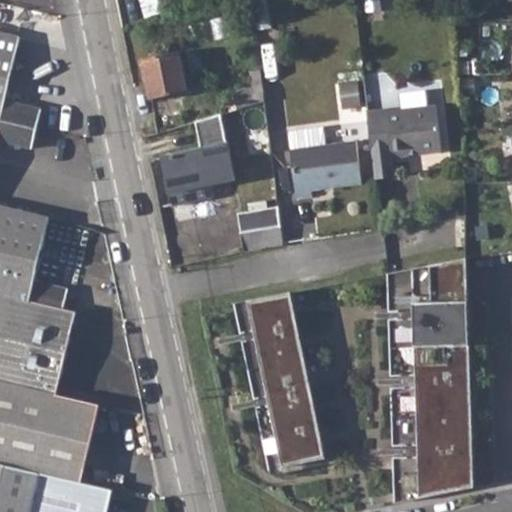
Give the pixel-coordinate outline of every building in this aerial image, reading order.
[(158,0),(139,0),(145,16),(147,17),(162,12),(158,0)] [(0,463),(83,484),(87,469),(102,407),(55,396),(75,313),(64,311),(69,291),(36,283),(50,221),(0,208),(0,141),(35,149),(39,131),(44,111),(9,102),(23,38),(0,32),(0,463)] [(179,51),(144,59),(152,98),(202,88),(198,72),(184,75),(179,51)] [(234,93),(238,108),(264,101),(260,69),(252,71),(253,87),(234,93)] [(388,107),(371,109),(376,154),(379,178),(397,176),(395,156),(411,154),(411,151),(421,149),(421,153),(444,151),(438,104),(388,110),(388,107)] [(201,149),(163,158),(173,202),(211,194),(209,183),(235,177),(221,113),(195,121),(201,149)] [(357,143),(291,150),(297,199),(312,197),(311,191),(362,185),(357,143)] [(239,215),(246,252),(283,245),(280,224),(278,208),(239,215)] [(468,256),(391,271),(392,309),(398,309),(413,308),(414,334),(393,335),(394,355),(414,355),(416,405),(395,406),(396,426),(416,425),(417,457),(403,458),(397,458),(398,502),(475,487),(468,256)] [(291,290),(234,301),(270,468),(326,456),(291,290)] [(413,308),(398,309),(399,317),(393,317),(393,335),(414,334),(413,308)] [(414,355),(394,355),(394,374),(400,374),(401,386),(395,386),(395,406),(416,405),(414,355)] [(416,425),(396,426),(396,446),(403,446),(403,458),(417,457),(416,425)] [(0,511),(113,511),(119,493),(83,484),(0,463),(0,511)]
